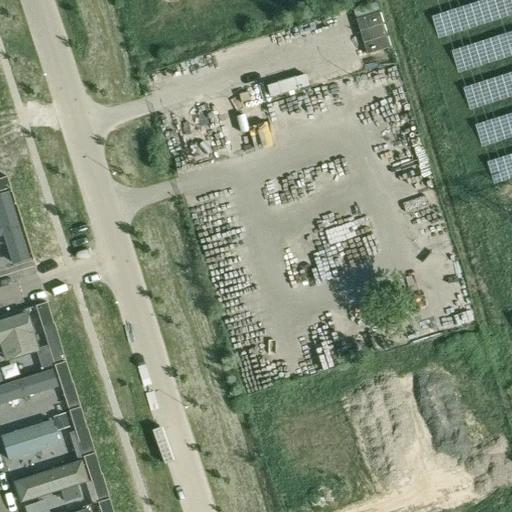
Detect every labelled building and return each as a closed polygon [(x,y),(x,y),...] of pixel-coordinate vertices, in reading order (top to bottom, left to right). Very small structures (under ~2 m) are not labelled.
[(0,192),(10,189),(7,177),(0,179),(0,192)] [(0,199),(0,226),(13,267),(32,261),(11,196),(0,199)] [(35,307),(54,366),(66,362),(54,323),(53,324),(47,303),(35,307)] [(42,354),(29,312),(0,321),(0,349),(3,349),(8,364),(42,354)] [(66,362),(54,366),(69,412),(80,408),(73,382),(72,383),(66,362)] [(0,416),(57,399),(52,380),(0,396),(0,416)] [(69,412),(83,458),(95,454),(87,428),(86,429),(80,408),(69,412)] [(0,444),(7,466),(64,449),(56,422),(0,438),(0,444)] [(83,458),(98,503),(109,500),(102,474),(101,474),(95,454),(83,458)] [(19,509),(92,487),(85,464),(12,486),(19,509)] [(113,511),(109,500),(98,503),(100,511),(113,511)]
